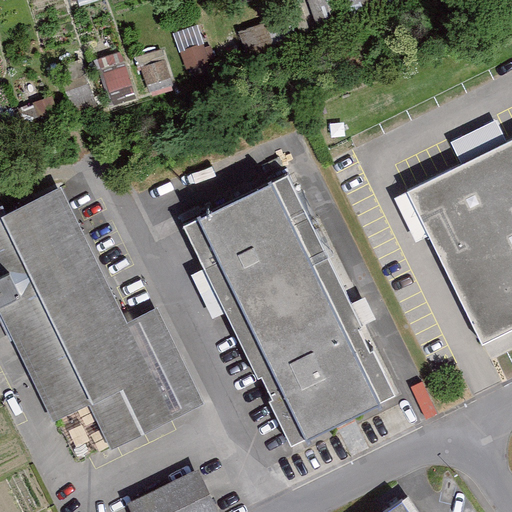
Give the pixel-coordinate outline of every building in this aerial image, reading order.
[(264,20),(239,31),(249,53),(274,42),(264,20)] [(196,25),(174,33),(187,69),(208,62),(196,25)] [(148,88),(169,86),(166,61),(145,63),(148,88)] [(101,73),(110,91),(131,81),(122,63),(101,73)] [(511,143),(414,192),(491,346),(511,335),(511,143)] [(293,175),(191,226),(301,447),(404,396),(293,175)] [(7,203),(0,206),(0,302),(60,422),(95,405),(117,448),(208,403),(161,309),(133,323),(65,188),(13,214),(7,203)] [(127,497),(134,511),(215,511),(222,509),(199,462),(127,497)] [(388,511),(413,511),(406,500),(388,511)]
